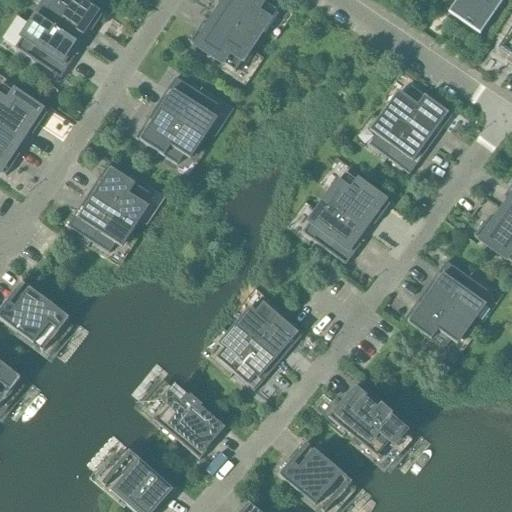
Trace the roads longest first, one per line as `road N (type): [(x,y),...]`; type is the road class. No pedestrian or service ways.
road 1 (residential): [(199,511),(511,118)]
road 2 (residential): [(0,255),(172,0)]
road 3 (residential): [(511,118),(336,0)]
